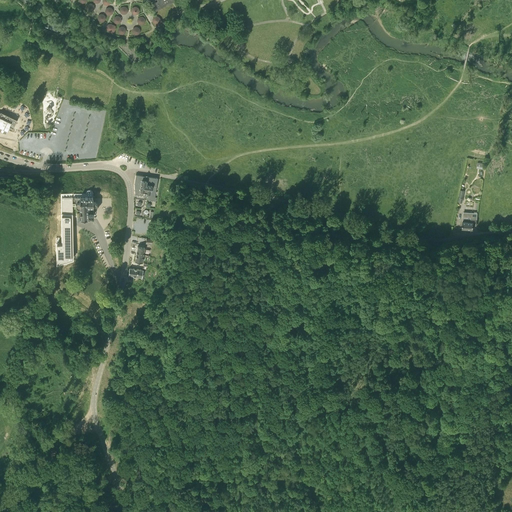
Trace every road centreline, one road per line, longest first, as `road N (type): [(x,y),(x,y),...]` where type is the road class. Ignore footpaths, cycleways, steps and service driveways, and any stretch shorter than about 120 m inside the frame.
road 1 (track): [(165,511),(165,456),(210,388),(196,348),(207,327),(247,335),(274,388),(291,398),(328,381),(370,323),(408,329),(419,348),(429,429),(444,455),(456,448),(458,406),(476,361),(492,338),(511,339)]
road 2 (unclassified): [(511,231),(398,235),(264,195),(135,170),(124,175)]
road 3 (tertiary): [(126,511),(93,410),(123,279),(130,210),(124,175)]
road 4 (track): [(321,511),(312,488),(282,473),(192,473),(164,485)]
road 5 (tertiary): [(124,175),(103,166),(43,169),(0,156)]
